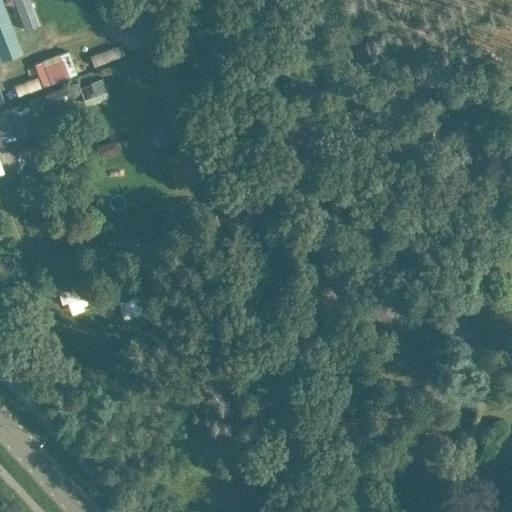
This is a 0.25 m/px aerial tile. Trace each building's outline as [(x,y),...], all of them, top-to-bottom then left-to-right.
[(0,3),(0,58),(4,70),(23,63),(0,3)] [(175,53),(174,54),(155,60),(177,128),(198,122),(175,53)] [(82,94),(87,106),(110,97),(104,78),(81,87),(79,81),(0,111),(0,145),(41,131),(34,113),(82,94)] [(126,156),(119,139),(103,146),(109,161),(126,156)] [(206,144),(169,157),(178,185),(216,172),(206,144)] [(74,280),(80,304),(106,298),(100,274),(74,280)]
